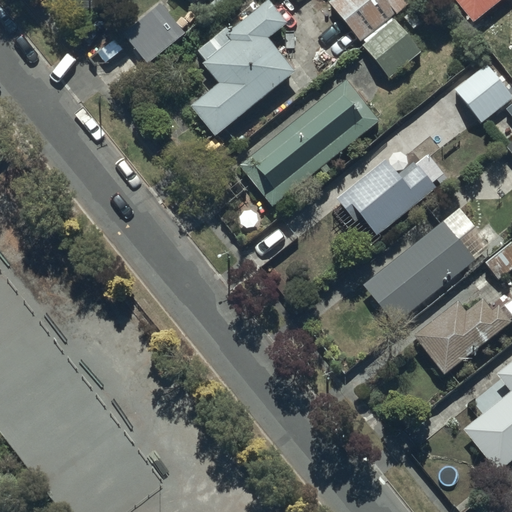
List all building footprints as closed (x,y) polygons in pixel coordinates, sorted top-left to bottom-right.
[(60,0),(61,15),(111,14),(111,0),(60,0)] [(421,0),(332,0),(326,5),(361,46),(393,20),(393,19),(395,18),(397,20),(421,0)] [(449,0),(473,28),(508,0),(449,0)] [(219,87),(190,111),(219,146),(223,143),(219,139),(293,77),(265,44),(284,28),(265,5),(230,35),(226,30),(194,57),(219,87)] [(161,9),(121,38),(143,70),(184,41),(161,9)] [(393,20),(360,47),(389,81),(421,54),(393,20)] [(511,99),(485,68),(452,95),(481,130),(511,103),(511,99)] [(240,173),(270,210),(376,124),(346,87),(240,173)] [(384,166),(337,205),(341,209),(332,216),(364,255),(437,194),(434,190),(445,181),(426,157),(396,182),(384,166)] [(443,226),(362,290),(393,329),(474,265),(443,226)] [(505,269),(510,276),(511,273),(511,243),(481,268),(491,280),(505,269)] [(456,305),(412,342),(446,382),(511,327),(511,302),(493,318),(480,303),(465,316),(456,305)] [(509,397),(463,435),(499,478),(511,467),(511,365),(495,380),(509,397)]
